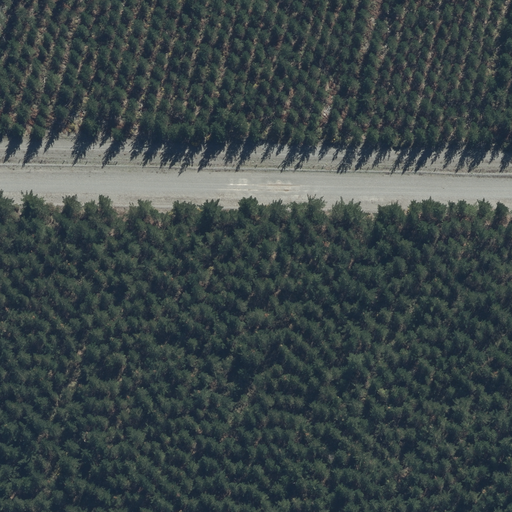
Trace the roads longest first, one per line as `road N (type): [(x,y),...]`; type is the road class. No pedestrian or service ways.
road 1 (unclassified): [(0,188),(511,202)]
road 2 (track): [(0,148),(511,158)]
